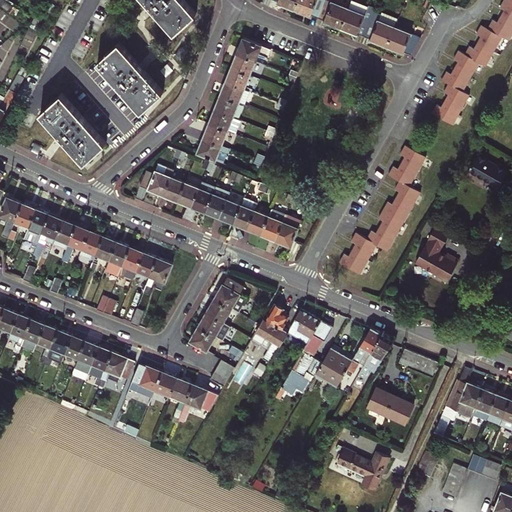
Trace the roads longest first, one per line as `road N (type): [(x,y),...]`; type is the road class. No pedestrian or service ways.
road 1 (residential): [(91,194),(186,110),(232,0)]
road 2 (residential): [(412,79),(299,280)]
road 3 (residential): [(299,280),(511,364)]
road 4 (residential): [(236,0),(412,79)]
road 5 (residential): [(0,279),(161,346)]
road 6 (residential): [(91,194),(221,248)]
